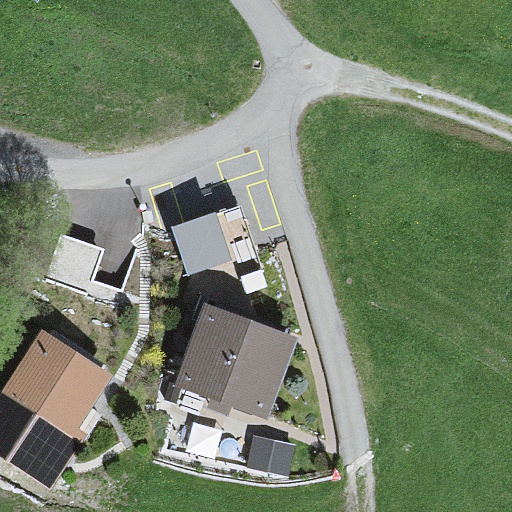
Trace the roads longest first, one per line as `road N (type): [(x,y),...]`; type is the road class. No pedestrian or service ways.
road 1 (residential): [(0,167),(145,170),(205,142),(286,81)]
road 2 (track): [(286,81),(351,80),(434,96),(511,136)]
